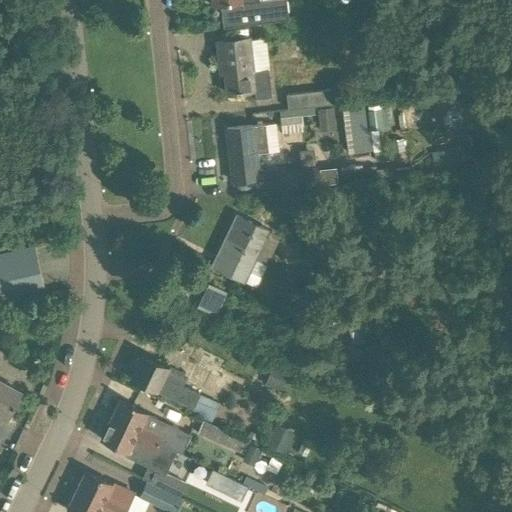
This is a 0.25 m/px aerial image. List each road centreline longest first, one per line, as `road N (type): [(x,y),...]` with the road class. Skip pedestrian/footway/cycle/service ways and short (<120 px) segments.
road 1 (residential): [(19,511),(69,410),(88,335),(96,273),(91,221)]
road 2 (residential): [(91,221),(66,0)]
road 3 (residential): [(174,172),(155,0)]
